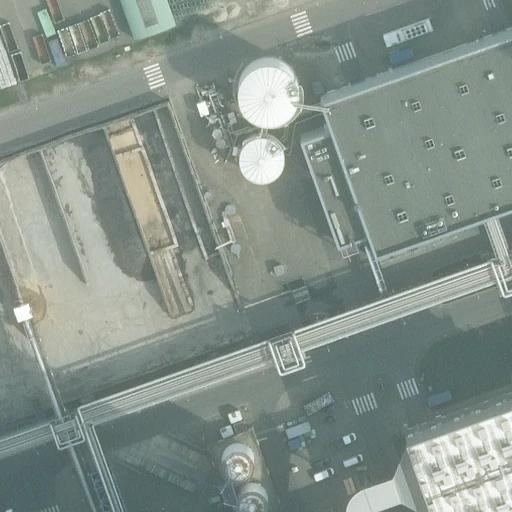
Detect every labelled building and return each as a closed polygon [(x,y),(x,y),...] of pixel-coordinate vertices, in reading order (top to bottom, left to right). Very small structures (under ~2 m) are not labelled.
[(75,0),(90,52),(121,44),(108,0),(75,0)] [(176,22),(167,0),(122,0),(135,36),(176,22)] [(511,202),(511,10),(304,83),(313,110),(296,118),(338,240),(368,229),(373,250),(511,202)] [(240,114),(296,115),(298,58),(241,57),(240,114)] [(280,172),(280,128),(241,129),(242,173),(280,172)] [(257,459),(251,432),(221,438),(227,466),(257,459)] [(235,511),(221,474),(124,508),(125,511),(235,511)]
